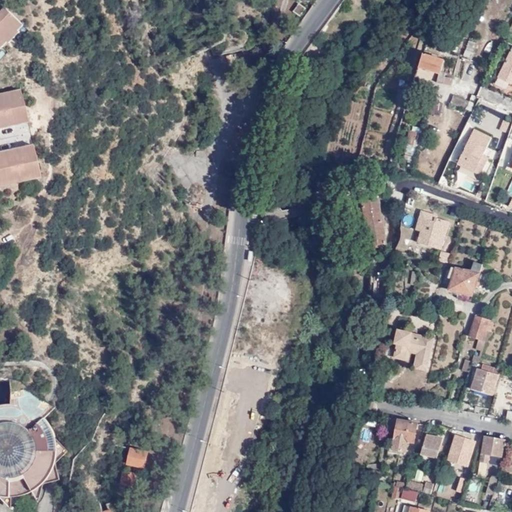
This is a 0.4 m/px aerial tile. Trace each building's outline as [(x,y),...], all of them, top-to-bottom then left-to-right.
[(300,19),(305,10),(297,5),(291,13),(300,19)] [(0,13),(0,48),(4,44),(6,47),(17,35),(14,32),(19,28),(2,11),(0,13)] [(511,47),(496,78),(511,85),(511,47)] [(444,61),(423,54),(414,77),(429,82),(432,72),(438,74),(435,84),(450,89),(452,81),(445,79),(445,76),(439,75),(444,61)] [(246,70),(243,55),(216,60),(219,76),(246,70)] [(0,127),(24,123),(17,91),(0,94),(0,127)] [(465,107),(468,99),(454,94),(451,102),(465,107)] [(424,114),(438,118),(441,106),(428,102),(424,114)] [(417,135),(408,133),(404,146),(417,150),(421,139),(417,138),(417,135)] [(489,142),(471,133),(456,164),(475,172),(489,142)] [(0,185),(36,177),(29,145),(0,151),(0,185)] [(239,154),(241,146),(234,145),(232,152),(239,154)] [(203,153),(198,148),(192,153),(198,158),(203,153)] [(377,196),(378,200),(383,201),(386,191),(374,187),(372,197),(377,196)] [(385,244),(378,200),(363,202),(370,247),(385,244)] [(390,221),(397,223),(399,213),(390,212),(390,221)] [(418,243),(440,250),(448,223),(430,217),(429,220),(425,219),(418,243)] [(350,254),(349,264),(360,265),(360,255),(350,254)] [(456,269),(448,292),(471,300),(483,265),(474,262),(470,274),(456,269)] [(378,297),(385,298),(387,277),(384,277),(374,277),(373,297),(378,297)] [(468,336),(478,339),(482,340),(488,319),(474,315),(468,336)] [(420,352),(416,369),(426,371),(433,338),(423,336),(423,340),(412,337),(412,334),(397,330),(395,344),(397,344),(394,358),(405,361),(408,349),(420,352)] [(482,340),(478,339),(476,349),(481,351),(484,341),(482,340)] [(412,368),(416,369),(420,352),(408,349),(405,361),(408,361),(410,354),(415,355),(412,368)] [(461,368),(469,370),(471,361),(464,359),(461,368)] [(477,371),(472,390),(491,396),(497,376),(477,371)] [(69,451),(57,438),(55,432),(52,426),(45,417),(54,409),(36,397),(27,389),(21,383),(10,379),(11,392),(11,403),(2,403),(0,404),(0,496),(11,508),(11,496),(20,495),(26,494),(33,491),(39,502),(44,483),(61,479),(56,463),(69,451)] [(386,418),(385,418),(383,431),(395,434),(392,448),(401,450),(404,451),(405,441),(412,442),(416,423),(415,423),(386,418)] [(427,435),(421,454),(436,458),(442,440),(427,435)] [(500,459),(504,440),(484,436),(478,463),(488,465),(489,456),(500,459)] [(472,442),(455,437),(447,462),(465,467),(472,442)] [(146,454),(133,451),(129,469),(148,473),(151,457),(146,456),(146,454)] [(139,492),(142,479),(125,475),(122,488),(139,492)] [(489,495),(492,493),(497,477),(492,475),(490,478),(484,493),(489,495)] [(343,500),(344,500),(353,502),(353,503),(359,481),(341,476),(339,484),(347,486),(343,500)] [(464,480),(457,478),(453,491),(460,493),(464,480)] [(395,480),(393,487),(395,487),(401,489),(405,490),(406,488),(406,484),(407,483),(395,480)] [(406,484),(406,488),(432,495),(436,483),(426,480),(424,485),(409,481),(408,484),(406,484)] [(401,489),(395,487),(392,498),(398,500),(401,489)] [(353,502),(344,500),(342,508),(348,510),(349,507),(351,508),(353,502)]
